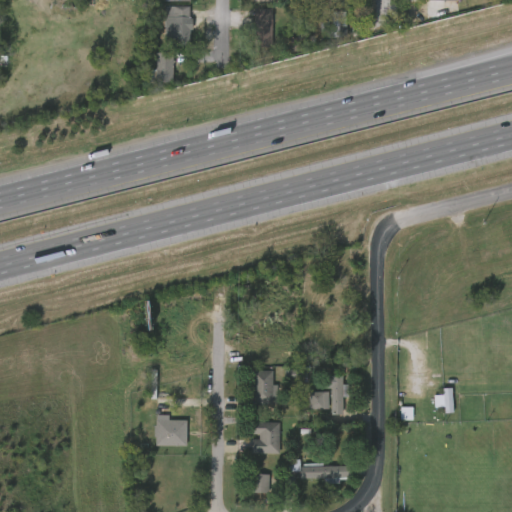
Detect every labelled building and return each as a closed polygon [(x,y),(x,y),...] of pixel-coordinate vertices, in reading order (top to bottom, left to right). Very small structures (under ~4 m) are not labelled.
[(151,0),(152,9),(179,8),(178,0),(151,0)] [(260,0),(243,0),(243,8),(260,9),(260,0)] [(447,8),(447,0),(415,0),(415,7),(447,8)] [(188,17),(187,18),(190,18),(188,47),(163,46),(164,16),(172,16),(172,6),(188,6),(188,17)] [(270,47),(253,46),(253,7),(270,8),(270,47)] [(346,10),(346,36),(333,36),(333,21),(330,21),(330,19),(333,19),(332,11),(346,10)] [(245,22),(244,52),(260,52),(261,23),(245,22)] [(188,51),(188,62),(175,62),(175,64),(173,64),(173,81),(155,81),(156,60),(149,60),(149,49),(156,50),(156,52),(173,52),(172,60),(176,60),(176,49),(188,50),(188,51)] [(161,89),(161,60),(144,60),(144,90),(161,89)] [(163,331),(163,355),(149,354),(149,328),(164,329),(163,331)] [(271,371),(271,405),(251,405),(251,392),(245,392),(245,383),(250,383),(251,370),(271,371)] [(343,375),(343,384),(349,384),(349,396),(343,396),(343,415),(332,415),(332,374),(343,375)] [(263,392),(261,392),(261,378),(240,377),(240,411),(263,411),(263,392)] [(313,395),(319,395),(320,422),(331,421),(330,404),(337,403),(336,391),(331,391),(330,382),(312,383),(313,395)] [(430,395),(431,402),(422,402),(422,414),(432,414),(432,420),(441,419),(440,395),(430,395)] [(317,416),(316,398),(297,399),(297,416),(317,416)] [(187,420),(187,446),(156,445),(156,437),(155,437),(155,426),(152,426),(152,420),(187,420)] [(277,423),(277,454),(250,453),(250,440),(257,440),(257,434),(250,434),(251,422),(277,423)] [(268,429),(240,429),(240,443),(240,460),(267,460),(268,429)] [(350,477),(302,478),(302,466),(350,466),(350,477)] [(289,485),(337,484),(336,471),(289,472),(289,485)] [(257,481),(242,480),(241,499),(257,500),(257,481)]
